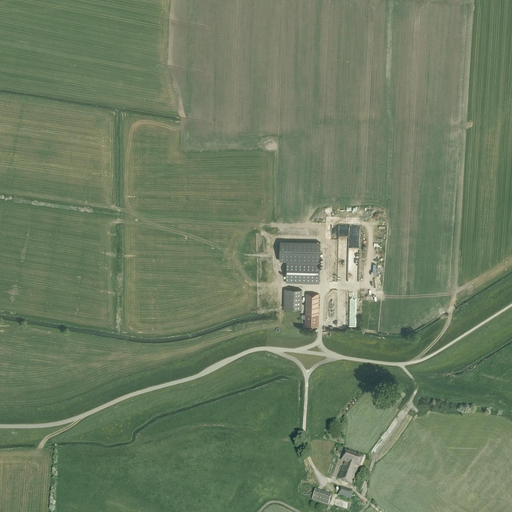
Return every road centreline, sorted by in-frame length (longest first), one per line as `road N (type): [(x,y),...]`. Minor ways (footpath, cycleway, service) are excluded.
road 1 (unclassified): [(0,426),(61,423),(273,349)]
road 2 (track): [(359,491),(373,453),(411,402),(413,379)]
